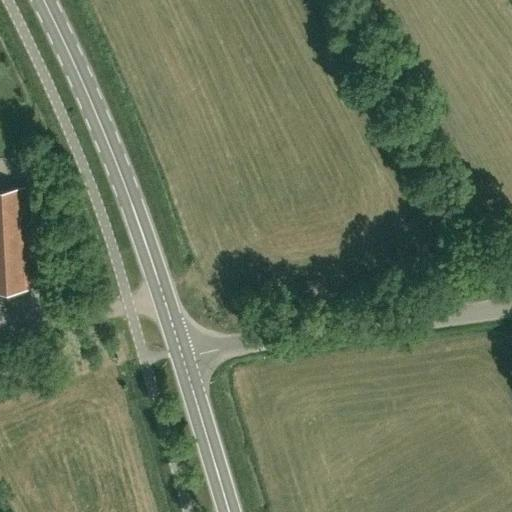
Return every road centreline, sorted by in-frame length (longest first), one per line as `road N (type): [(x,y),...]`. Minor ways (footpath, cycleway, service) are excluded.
road 1 (secondary): [(183,356),(45,0)]
road 2 (tertiary): [(183,356),(511,317)]
road 3 (secondary): [(230,511),(183,356)]
